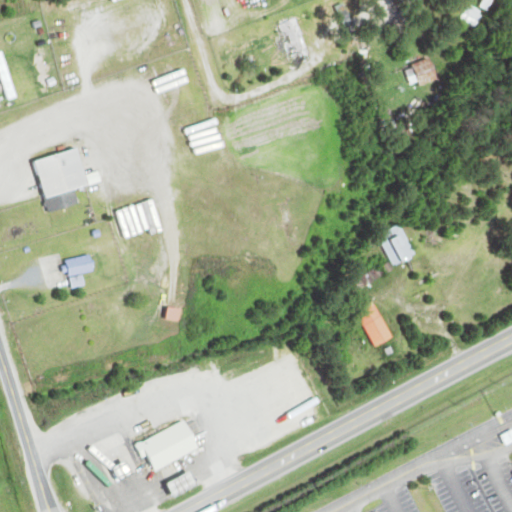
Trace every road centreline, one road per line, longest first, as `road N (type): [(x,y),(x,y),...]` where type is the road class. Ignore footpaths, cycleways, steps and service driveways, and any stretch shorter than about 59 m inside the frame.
road 1 (secondary): [(189,511),(511,339)]
road 2 (residential): [(49,511),(0,350)]
